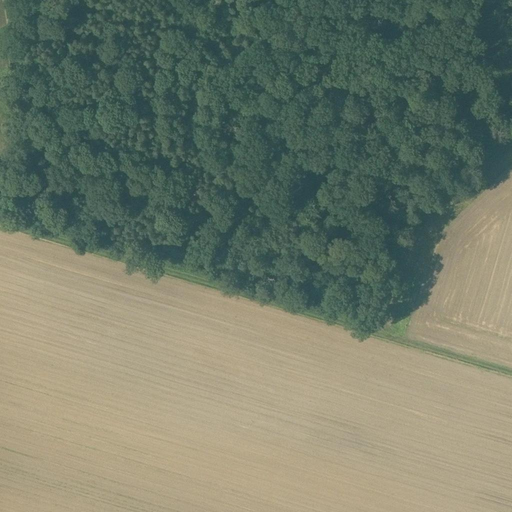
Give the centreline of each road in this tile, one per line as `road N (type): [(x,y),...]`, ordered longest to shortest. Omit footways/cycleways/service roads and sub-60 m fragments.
road 1 (track): [(511,372),(0,221)]
road 2 (track): [(353,327),(252,0)]
